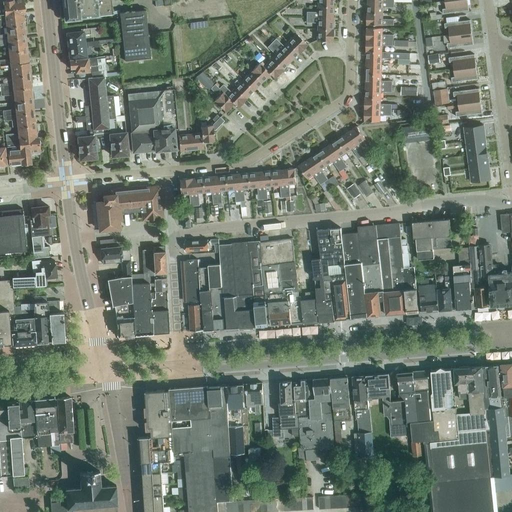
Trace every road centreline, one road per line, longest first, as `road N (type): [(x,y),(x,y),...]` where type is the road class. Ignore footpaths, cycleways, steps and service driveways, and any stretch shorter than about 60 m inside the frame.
road 1 (residential): [(351,0),(350,83),(339,104),(246,161),(66,181)]
road 2 (residential): [(506,326),(201,347),(179,355)]
road 3 (residential): [(180,364),(201,369),(507,346)]
road 4 (tertiary): [(104,365),(66,181)]
road 5 (tertiary): [(66,181),(47,0)]
road 6 (residential): [(179,355),(168,198)]
road 7 (tertiary): [(131,511),(104,365)]
